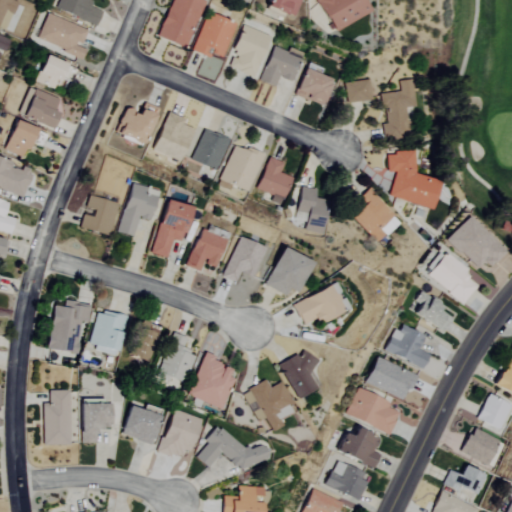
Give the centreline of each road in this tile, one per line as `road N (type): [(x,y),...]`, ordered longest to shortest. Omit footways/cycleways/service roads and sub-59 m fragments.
road 1 (residential): [(20,511),(13,408),(20,332),(73,159),(143,0)]
road 2 (residential): [(511,292),(485,322),(388,511)]
road 3 (residential): [(343,153),(120,56)]
road 4 (residential): [(247,328),(191,302),(38,259)]
road 5 (residential): [(176,501),(87,477),(16,482)]
